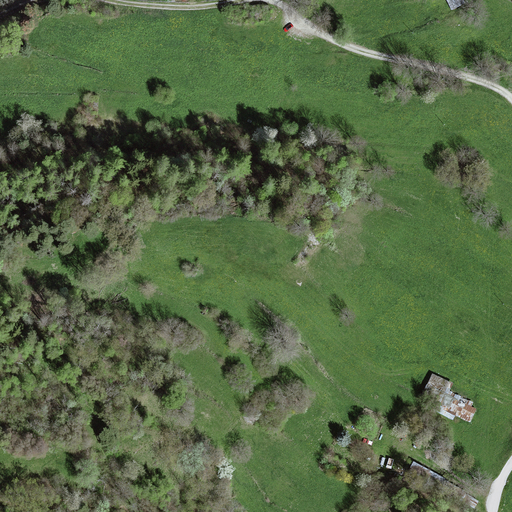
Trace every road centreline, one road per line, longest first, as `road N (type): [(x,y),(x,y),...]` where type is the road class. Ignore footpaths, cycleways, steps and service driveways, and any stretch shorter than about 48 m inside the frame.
road 1 (track): [(269,0),(358,49),(511,97)]
road 2 (track): [(110,0),(182,7),(243,0)]
